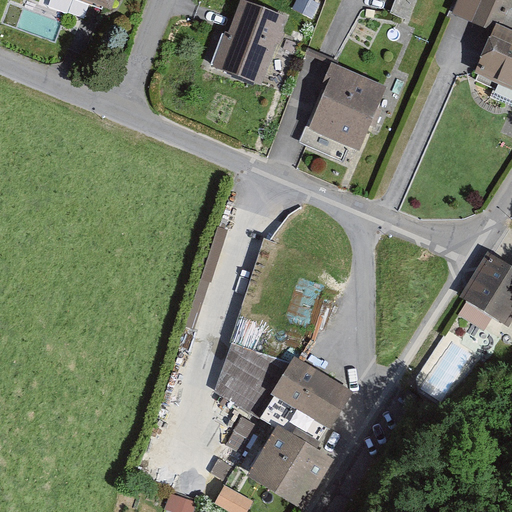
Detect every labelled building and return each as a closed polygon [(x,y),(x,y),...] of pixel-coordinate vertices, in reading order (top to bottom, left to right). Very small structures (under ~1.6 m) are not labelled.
[(119,0),(73,0),(114,14),(119,0)] [(511,0),(480,0),(472,19),(492,29),(496,22),(501,24),(511,0)] [(287,20),(243,4),(218,72),(262,88),(287,20)] [(511,28),(501,24),(496,22),(492,29),(474,69),(511,86),(511,28)] [(385,84),(330,61),(321,84),(324,85),(307,126),(359,147),(385,84)] [(511,266),(495,256),(467,300),(492,316),(507,326),(511,318),(511,266)] [(484,328),(492,316),(467,300),(459,312),(484,328)] [(240,318),(214,396),(264,412),(281,358),(248,347),(256,324),(240,318)] [(298,356),(274,391),(330,429),(354,394),(298,356)] [(280,426),(250,473),(306,508),(335,461),(280,426)] [(215,501),(233,511),(246,511),(253,501),(225,484),(215,501)] [(194,511),(198,501),(170,493),(165,509),(175,511),(194,511)]
